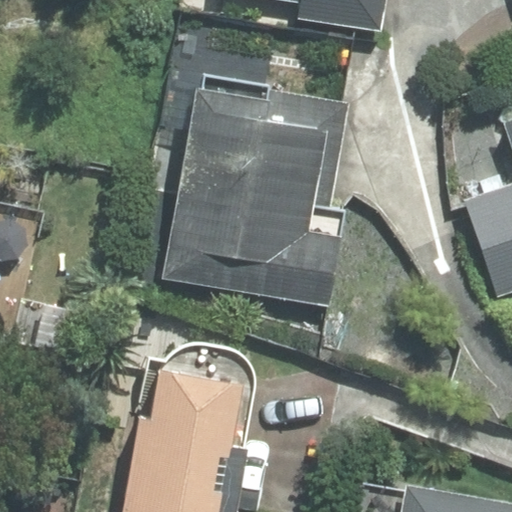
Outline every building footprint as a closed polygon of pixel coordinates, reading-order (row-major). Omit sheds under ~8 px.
[(304,0),(303,13),(387,26),(391,0),(304,0)] [(209,70),(169,272),(335,304),(350,229),(322,223),(347,97),(209,70)] [(511,184),(472,198),(505,292),(511,289),(511,184)] [(179,355),(157,351),(129,511),(240,511),(269,348),(182,333),(179,355)] [(511,511),(511,491),(413,474),(406,511),(511,511)]
